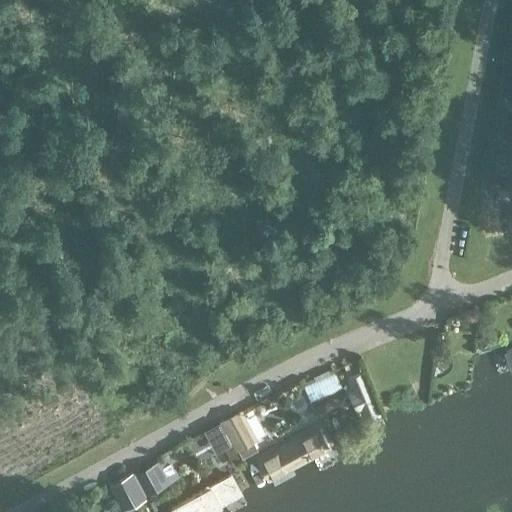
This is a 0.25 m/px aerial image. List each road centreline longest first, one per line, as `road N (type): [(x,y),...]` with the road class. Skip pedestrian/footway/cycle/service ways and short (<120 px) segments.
road 1 (unclassified): [(19,511),(434,302)]
road 2 (unclassified): [(434,302),(489,0)]
